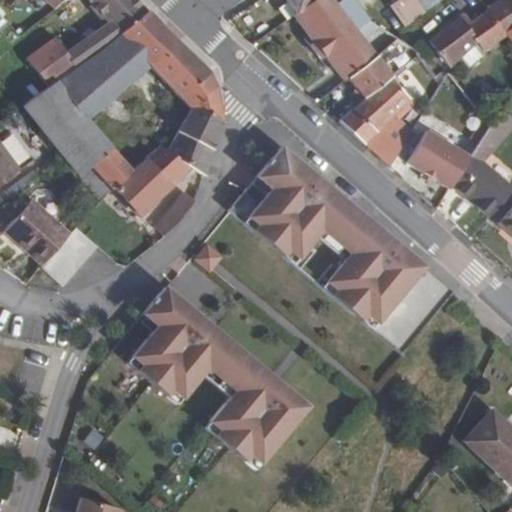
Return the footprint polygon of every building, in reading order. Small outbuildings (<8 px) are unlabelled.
[(91,0),(86,5),(95,15),(104,9),(111,17),(70,49),(54,31),(26,53),(51,84),(125,30),(153,7),(146,0),(91,0)] [(294,14),(299,10),(313,0),(292,0),(287,4),(294,14)] [(351,73),(354,72),(380,50),(366,33),(359,23),(372,14),(362,0),(313,0),(299,10),(351,73)] [(433,3),(430,0),(399,0),(412,17),(433,3)] [(511,0),(501,0),(493,6),(510,29),(511,27),(511,0)] [(437,36),(455,59),(464,52),(482,37),(489,45),(510,29),(493,6),(478,18),(471,10),(437,36)] [(213,69),(153,7),(125,30),(154,61),(194,106),(200,97),(226,117),(227,114),(220,83),(218,77),(213,69)] [(383,21),(372,14),(359,23),(366,33),(383,21)] [(154,61),(125,30),(51,84),(26,103),(79,164),(90,156),(106,143),(124,127),(102,100),(154,61)] [(482,37),(464,52),(471,61),(489,45),(482,37)] [(393,65),(416,92),(423,86),(428,81),(393,41),(380,50),(354,72),(364,85),(366,87),(393,65)] [(347,119),(403,169),(438,122),(416,92),(393,65),(366,87),(364,85),(359,89),(365,96),(347,119)] [(210,167),(226,117),(200,97),(194,106),(178,134),(170,147),(193,159),(210,167)] [(496,118),(473,156),(456,182),(494,215),(496,213),(511,195),(511,184),(485,161),(511,122),(511,121),(506,111),(496,118)] [(121,160),(106,143),(90,156),(118,182),(163,143),(170,147),(178,134),(162,126),(121,160)] [(0,135),(0,180),(21,166),(0,135)] [(162,194),(193,159),(170,147),(163,143),(118,182),(150,210),(164,197),(162,194)] [(105,196),(118,182),(90,156),(79,164),(75,169),(105,196)] [(452,298),(289,161),(236,225),(355,325),(367,334),(399,361),(452,298)] [(189,217),(203,196),(191,184),(157,217),(170,232),(189,217)] [(9,224),(49,258),(77,227),(37,191),(9,224)] [(511,195),(496,213),(504,220),(511,210),(511,195)] [(49,258),(47,261),(69,280),(103,241),(82,222),(77,227),(49,258)] [(227,271),(212,260),(203,273),(217,284),(227,271)] [(291,401),(169,298),(147,325),(160,336),(135,366),(145,375),(141,381),(173,407),(177,402),(188,411),(213,380),(239,402),(215,433),(224,441),(220,447),(251,473),(256,468),(266,477),(313,420),(303,411),(291,401)] [(303,411),(367,334),(355,325),(291,401),(303,411)] [(511,428),(498,413),(469,440),(511,489),(511,428)] [(118,511),(123,497),(84,485),(80,499),(76,498),(72,511),(118,511)]
